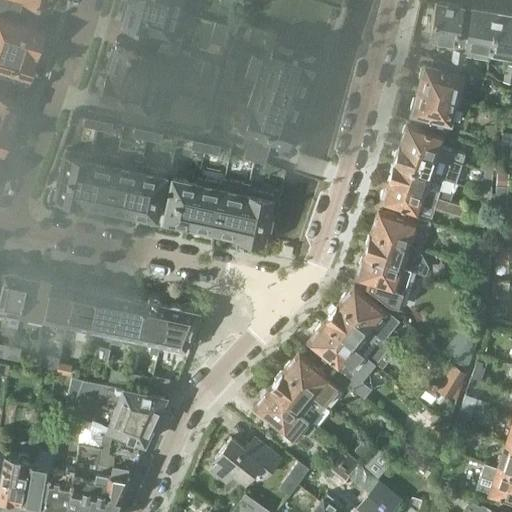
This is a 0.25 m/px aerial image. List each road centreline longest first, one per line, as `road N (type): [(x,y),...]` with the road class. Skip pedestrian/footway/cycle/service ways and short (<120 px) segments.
road 1 (residential): [(283,297),(318,257),(392,0)]
road 2 (residential): [(9,227),(230,275),(283,297)]
road 3 (residential): [(138,511),(180,425),(283,297)]
road 4 (residential): [(9,227),(86,0)]
